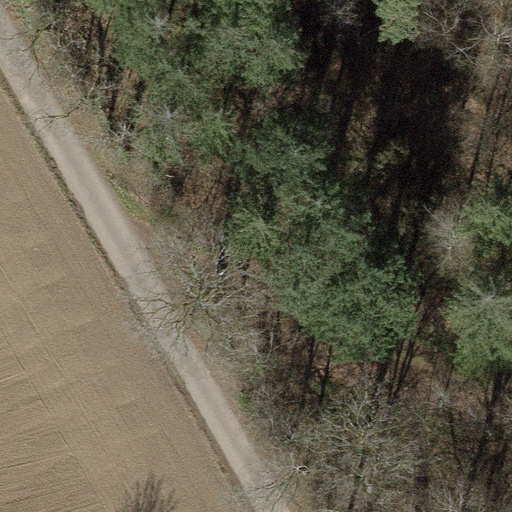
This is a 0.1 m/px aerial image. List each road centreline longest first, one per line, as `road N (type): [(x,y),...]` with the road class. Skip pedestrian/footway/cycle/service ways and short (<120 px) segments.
road 1 (track): [(0,1),(281,511)]
road 2 (track): [(145,266),(422,363),(511,367)]
